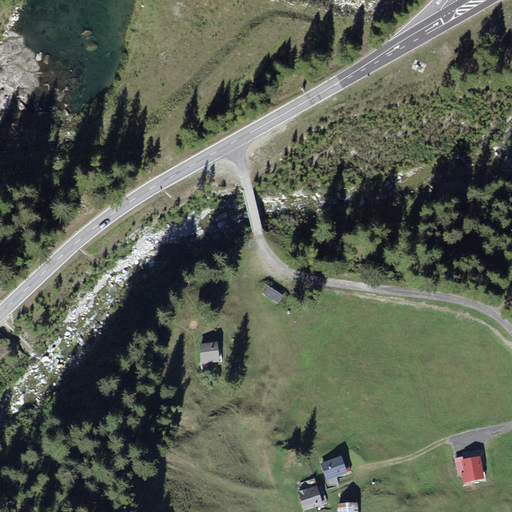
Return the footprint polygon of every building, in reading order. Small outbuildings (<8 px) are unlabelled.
[(282,296),(267,286),(262,294),(277,304),(282,296)] [(219,362),(217,342),(199,344),(201,364),(219,362)] [(471,485),(470,481),(484,479),(480,456),(463,459),(461,459),(464,473),(461,474),(462,476),(463,486),(471,485)] [(326,481),(347,473),(341,457),(320,464),(326,481)] [(461,459),(463,459),(463,457),(454,458),(458,477),(462,476),(461,474),(464,473),(461,459)] [(304,510),(322,505),(316,486),(298,492),(304,510)] [(337,511),(358,511),(358,503),(337,504),(337,511)]
